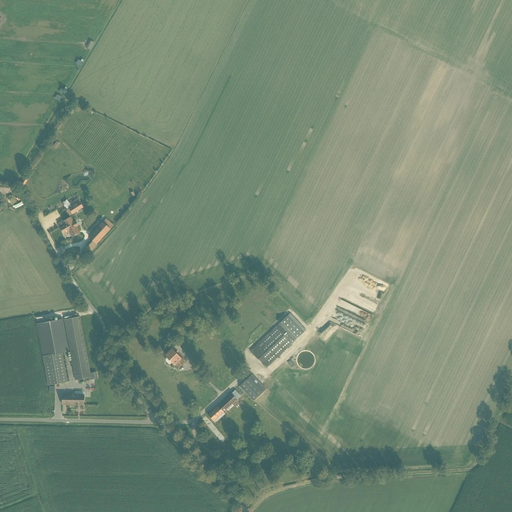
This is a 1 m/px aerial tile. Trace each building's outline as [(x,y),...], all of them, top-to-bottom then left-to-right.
[(67,210),(71,216),(84,207),(80,201),(67,210)] [(72,237),(80,232),(77,227),(79,225),(76,221),(74,222),(71,216),(63,221),(66,226),(61,229),(65,236),(70,233),(72,237)] [(115,230),(118,226),(110,219),(107,223),(115,230)] [(93,238),(96,240),(90,246),(96,251),(114,230),(106,223),(93,238)] [(341,320),(365,330),(368,323),(347,314),(342,312),(341,314),(343,315),(341,320)] [(279,324),(278,324),(250,351),(266,368),(306,330),(290,313),(279,324)] [(63,318),(36,323),(47,385),(68,381),(62,352),(70,351),(75,380),(90,377),(91,379),(98,378),(97,371),(90,372),(80,316),(63,319),(63,318)] [(175,365),(183,358),(173,346),(165,354),(175,365)] [(311,351),(305,350),(303,350),(296,355),(296,363),(297,365),(301,369),(309,370),(315,365),(316,357),(311,351)] [(253,401),(262,393),(266,389),(262,385),(252,374),(248,378),(239,386),(243,390),(250,397),(253,401)] [(215,419),(241,396),(235,390),(210,413),(208,415),(214,421),(215,419)] [(62,405),(85,405),(85,394),(62,394),(62,405)]
